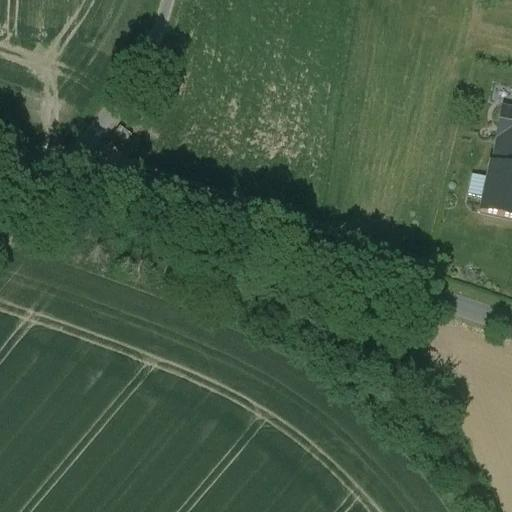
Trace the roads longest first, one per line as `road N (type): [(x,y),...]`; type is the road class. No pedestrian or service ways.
road 1 (unclassified): [(56,173),(511,325)]
road 2 (unclassified): [(56,173),(143,60),(167,0)]
